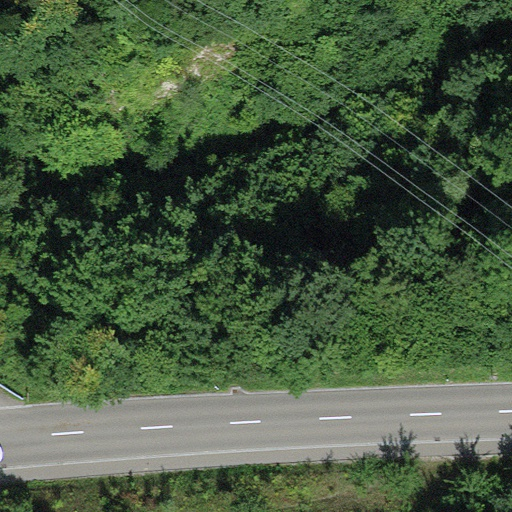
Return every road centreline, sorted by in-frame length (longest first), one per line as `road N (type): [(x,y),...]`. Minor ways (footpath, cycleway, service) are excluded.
road 1 (unclassified): [(511,413),(0,440)]
road 2 (track): [(239,511),(320,492),(419,483),(467,415)]
